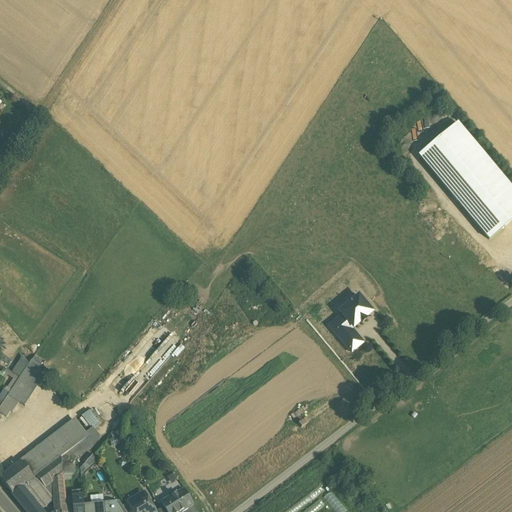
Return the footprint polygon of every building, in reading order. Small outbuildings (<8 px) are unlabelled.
[(511,189),(458,125),(419,157),(489,240),(511,221),(511,189)] [(351,302),(339,312),(341,314),(343,316),(354,329),(361,324),(362,325),(367,321),(366,319),(374,313),(366,303),(364,304),(359,298),(353,303),(351,302)] [(352,354),(363,344),(352,331),(354,329),(343,316),(330,328),(352,354)] [(12,362),(0,354),(0,376),(5,380),(8,375),(7,374),(8,372),(4,369),(1,373),(0,372),(0,366),(2,362),(9,366),(12,362)] [(10,394),(8,396),(19,403),(40,372),(29,365),(10,394)] [(40,372),(19,403),(24,407),(45,375),(40,372)] [(4,390),(0,395),(0,408),(1,406),(8,396),(10,394),(4,390)] [(19,403),(8,396),(1,406),(11,412),(12,413),(19,403)] [(11,412),(1,406),(0,408),(0,413),(6,418),(11,412)] [(98,421),(91,411),(87,414),(94,424),(98,421)] [(79,420),(87,429),(90,426),(83,417),(79,420)] [(72,422),(21,463),(34,479),(36,478),(61,458),(61,459),(86,440),(72,422)] [(113,448),(120,444),(116,437),(109,441),(113,448)] [(61,458),(36,478),(45,489),(51,484),(62,475),(61,459),(61,458)] [(34,479),(21,463),(0,479),(12,495),(23,488),(34,480),(34,479)] [(62,475),(51,484),(58,511),(65,508),(65,499),(62,475)] [(296,511),(324,493),(321,487),(283,511),(296,511)] [(41,511),(42,511),(23,488),(12,495),(25,511),(41,511)] [(194,505),(184,490),(177,494),(187,509),(194,505)] [(344,511),(346,511),(331,492),(324,497),(335,511),(344,511)] [(177,493),(171,497),(172,499),(163,505),(167,511),(183,511),(187,509),(177,494),(177,493)] [(142,495),(139,497),(138,502),(129,507),(132,511),(154,511),(145,496),(142,495)] [(82,498),(72,499),(73,511),(83,511),(83,506),(82,498)] [(73,511),(72,499),(65,499),(65,508),(65,511),(73,511)] [(119,502),(104,504),(104,511),(124,511),(122,507),(119,502)]
